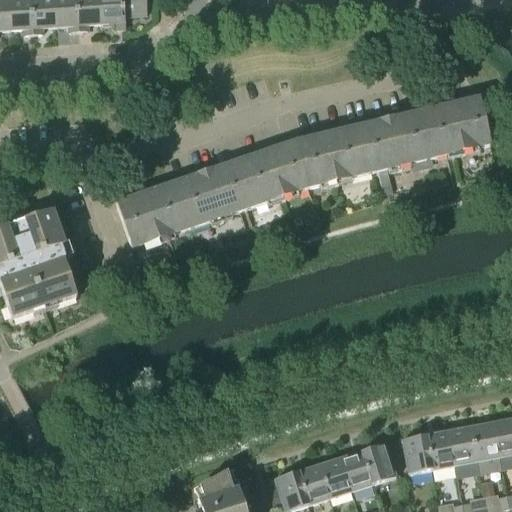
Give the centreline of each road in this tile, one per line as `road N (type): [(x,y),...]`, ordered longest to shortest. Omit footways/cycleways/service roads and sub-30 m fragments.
road 1 (residential): [(173,137),(394,84),(387,3)]
road 2 (residential): [(195,22),(387,3)]
road 3 (residential): [(0,160),(72,156),(87,164),(173,137)]
road 4 (residential): [(0,66),(146,58)]
